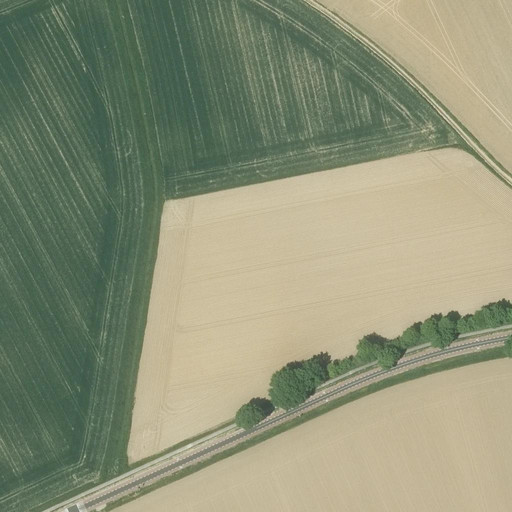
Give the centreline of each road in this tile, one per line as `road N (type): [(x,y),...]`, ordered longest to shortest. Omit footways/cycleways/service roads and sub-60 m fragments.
road 1 (tertiary): [(72,511),(367,378),(511,338)]
road 2 (track): [(307,0),(408,79),(511,184)]
